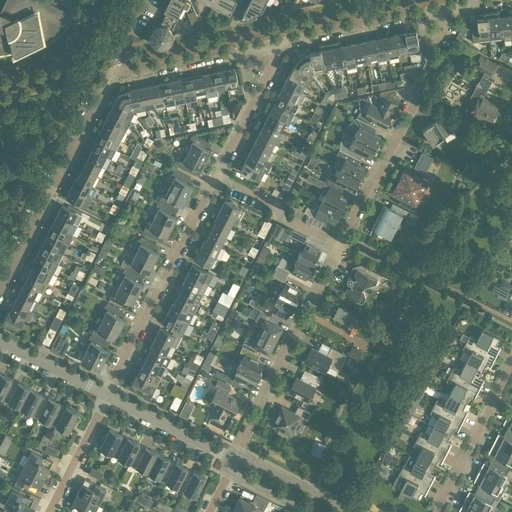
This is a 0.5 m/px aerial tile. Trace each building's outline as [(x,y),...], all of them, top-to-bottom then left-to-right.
[(43,0),(5,0),(0,11),(0,54),(13,52),(13,55),(14,54),(15,55),(16,56),(43,42),(43,38),(61,25),(69,29),(70,28),(64,26),(66,23),(64,15),(62,13),(64,11),(65,12),(65,11),(43,0)] [(177,18),(182,8),(187,10),(190,4),(184,1),(182,0),(168,0),(163,11),(166,12),(177,18)] [(236,1),(235,0),(216,0),(213,6),(229,14),(236,1)] [(265,5),(255,0),(249,0),(239,20),(259,16),(265,5)] [(171,30),(177,18),(166,12),(160,24),(160,25),(159,25),(158,26),(157,26),(156,26),(155,27),(154,28),(153,29),(152,30),(151,31),(151,32),(151,33),(150,35),(150,36),(150,37),(151,39),(151,40),(151,41),(152,42),(153,43),(154,45),(155,45),(156,46),(157,46),(159,47),(160,47),(161,47),(162,47),(164,47),(165,46),(166,46),(167,45),(168,45),(169,44),(170,43),(171,42),(171,41),(172,39),(172,38),(172,34),(171,30)] [(511,40),(511,39),(509,15),(498,16),(500,39),(504,38),(504,41),(511,40)] [(498,16),(487,17),(490,40),(500,39),(498,16)] [(490,40),(487,17),(476,19),(477,27),(471,28),(473,41),(490,40)] [(419,48),(416,30),(405,33),(409,55),(420,53),(419,48)] [(409,55),(405,33),(394,35),(398,53),(405,51),(405,56),(409,55)] [(388,60),(392,59),(399,57),(398,53),(394,35),(383,37),(388,60)] [(373,39),(377,57),(377,61),(384,60),(388,60),(383,37),(373,39)] [(373,39),(362,42),(367,64),(371,63),(370,59),(377,57),(373,39)] [(363,65),(367,64),(362,42),(352,44),(355,62),(362,60),(363,65)] [(352,44),(341,46),(346,68),(356,66),(355,62),(352,44)] [(341,46),(331,48),(334,66),(341,65),(342,69),(346,68),(341,46)] [(328,67),(334,66),(331,48),(320,50),(324,68),(325,73),(329,72),(328,67)] [(325,73),(324,68),(320,50),(309,53),(309,54),(313,71),(316,74),(321,74),(325,73)] [(316,74),(313,71),(309,54),(304,56),(303,53),(299,55),(296,58),(298,60),(295,65),(310,73),(313,77),(316,74)] [(487,74),(489,75),(490,75),(495,65),(478,57),(473,67),(484,72),(487,74)] [(294,64),(289,74),(309,85),(311,81),(313,77),(310,73),(295,65),(294,64)] [(415,64),(403,67),(405,73),(411,71),(416,70),(415,64)] [(227,87),(228,90),(236,88),(237,93),(243,92),(242,84),(238,84),(237,82),(238,80),(239,78),(238,76),(238,74),(237,73),(235,71),(234,68),(223,70),(227,87)] [(216,90),(227,87),(223,70),(213,73),(216,90)] [(405,73),(400,74),(401,79),(408,78),(413,77),(411,71),(405,73)] [(206,92),(207,97),(217,95),(216,90),(213,73),(202,75),(206,92)] [(307,88),(309,85),(289,74),(284,84),(300,92),(303,86),(307,88)] [(202,75),(192,77),(195,94),(206,92),(202,75)] [(492,81),(487,78),(485,77),(482,75),(479,81),(474,88),(475,88),(472,94),(474,95),(465,110),(470,113),(490,124),(499,108),(490,103),(479,96),(480,94),(484,95),(492,81)] [(196,100),(195,94),(192,77),(181,79),(184,96),(186,102),(196,100)] [(396,80),(398,86),(409,84),(408,78),(401,79),(396,80)] [(181,79),(170,82),(174,98),(175,104),(186,102),(184,96),(181,79)] [(382,83),(383,89),(394,87),(392,80),(386,82),(382,83)] [(160,84),(163,101),(165,106),(175,104),(174,98),(170,82),(160,84)] [(153,103),(155,108),(165,106),(163,101),(160,84),(149,86),(153,103)] [(284,84),(279,94),(299,104),(304,94),(300,92),(284,84)] [(155,108),(153,103),(149,86),(139,88),(145,105),(146,110),(155,108)] [(146,110),(145,105),(139,88),(128,90),(132,107),(131,108),(134,112),(146,110)] [(339,98),(338,92),(337,89),(329,90),(331,94),(331,93),(334,93),(335,99),(339,98)] [(131,108),(132,107),(128,90),(119,92),(115,100),(130,108),(131,108)] [(331,93),(331,94),(329,90),(325,93),(328,96),(327,98),(333,101),(334,99),(335,99),(334,93),(331,93)] [(378,108),(377,109),(391,116),(392,115),(391,114),(395,107),(396,108),(400,101),(397,99),(395,90),(379,93),(380,97),(382,98),(378,107),(377,108),(378,108)] [(326,100),(325,101),(331,105),(333,101),(327,98),(328,96),(325,93),(324,92),(322,94),(324,96),(323,98),(326,100)] [(290,112),(294,114),(299,104),(279,94),(274,103),(290,112)] [(446,110),(449,105),(430,94),(427,99),(446,110)] [(370,104),(371,104),(368,95),(358,97),(370,104)] [(320,103),(323,105),(330,108),(331,105),(325,101),(326,100),(323,98),(322,98),(320,103)] [(131,108),(130,108),(115,100),(110,110),(125,118),(129,122),(134,112),(131,108)] [(289,123),(291,120),(294,114),(290,112),(274,103),(269,113),(289,123)] [(378,107),(371,104),(370,104),(366,113),(361,110),(357,118),(369,124),(371,120),(385,127),(391,116),(377,109),(378,108),(377,108),(378,107)] [(120,128),(125,131),(129,122),(125,118),(110,110),(105,120),(120,128)] [(288,127),(289,123),(269,113),(264,122),(280,131),(283,125),(288,127)] [(450,132),(452,128),(444,115),(422,130),(432,145),(451,132),(450,132)] [(211,119),(213,126),(223,124),(223,119),(222,117),(211,119)] [(375,127),(369,124),(357,118),(356,118),(355,119),(357,119),(351,125),(357,130),(354,137),(375,147),(380,137),(372,133),(375,127)] [(125,131),(120,128),(105,120),(100,130),(115,138),(120,140),(125,131)] [(264,122),(259,132),(280,142),(281,139),(277,137),(280,131),(264,122)] [(120,140),(115,138),(100,130),(95,139),(116,150),(120,140)] [(328,134),(322,131),(318,138),(324,141),(328,134)] [(259,132),(254,142),(271,150),(274,144),(278,146),(280,142),(259,132)] [(192,142),(188,151),(206,160),(211,150),(205,148),(208,142),(193,134),(189,140),(192,142)] [(339,149),(350,155),(358,159),(361,154),(370,158),(375,147),(354,137),(350,143),(343,142),(341,149),(339,148),(339,149)] [(90,149),(106,157),(111,159),(116,150),(95,139),(90,149)] [(254,142),(249,151),(270,162),(272,158),(275,152),(271,150),(254,142)] [(90,149),(85,158),(101,166),(106,157),(90,149)] [(350,155),(339,149),(338,149),(335,150),(333,154),(335,159),(343,163),(340,170),(359,180),(364,169),(347,161),(350,155)] [(183,161),(179,159),(177,166),(192,173),(195,168),(201,171),(206,160),(188,151),(183,161)] [(265,171),(267,173),(272,163),(270,162),(249,151),(245,161),(261,169),(265,171)] [(414,167),(425,173),(432,159),(422,153),(414,167)] [(85,158),(80,168),(96,176),(101,166),(85,158)] [(265,171),(261,169),(245,161),(239,171),(247,175),(244,180),(257,187),(265,171)] [(128,173),(129,173),(134,176),(135,176),(137,172),(139,169),(132,165),(130,169),(128,173)] [(80,168),(76,178),(91,186),(96,176),(80,168)] [(171,175),(174,177),(170,186),(188,196),(193,186),(187,183),(190,178),(175,170),(171,175)] [(324,182),(336,188),(339,190),(342,184),(353,190),(359,180),(340,170),(336,176),(329,173),(324,182)] [(404,171),(401,177),(396,187),(396,188),(393,193),(410,202),(409,204),(415,206),(428,181),(422,178),(422,180),(404,171)] [(282,188),(288,191),(296,175),(290,172),(282,188)] [(309,174),(306,180),(317,186),(320,180),(309,174)] [(478,180),(468,175),(467,178),(467,186),(470,188),(478,180)] [(76,178),(71,187),(86,195),(91,186),(76,178)] [(346,204),(345,202),(346,200),(333,194),(336,188),(324,182),(320,180),(317,186),(324,189),(322,194),(324,195),(322,201),(340,211),(341,209),(343,209),(345,207),(346,206),(346,204)] [(164,197),(161,195),(159,201),(174,209),(177,203),(182,206),(188,196),(170,186),(164,197)] [(81,205),(86,195),(71,187),(65,197),(81,205)] [(235,218),(239,220),(244,210),(240,208),(237,207),(236,205),(235,203),(233,202),(231,202),(229,201),(227,202),(224,200),(219,210),(235,218)] [(155,207),(159,208),(154,218),(172,227),(177,217),(171,214),(174,209),(159,201),(155,207)] [(340,212),(340,211),(322,201),(319,207),(316,205),(313,210),(307,207),(304,212),(320,220),(323,215),(335,222),(336,220),(338,219),(339,218),(340,216),(340,214),(340,212)] [(402,215),(406,218),(405,221),(414,226),(419,216),(410,212),(392,203),(390,208),(384,205),(372,229),(386,236),(402,215)] [(72,223),(77,225),(82,216),(77,213),(78,213),(62,205),(57,215),(72,223)] [(214,220),(224,225),(230,228),(235,218),(219,210),(214,220)] [(436,223),(441,216),(438,214),(431,216),(429,219),(436,223)] [(77,225),(72,223),(57,215),(52,224),(72,235),(77,225)] [(158,240),(161,234),(167,237),(172,227),(154,218),(149,228),(145,226),(143,232),(158,240)] [(230,228),(224,225),(214,220),(209,230),(225,238),(230,228)] [(271,223),(265,220),(259,231),(266,234),(271,223)] [(424,227),(432,230),(435,223),(428,220),(424,227)] [(47,234),(63,242),(68,245),(73,235),(72,235),(52,224),(47,234)] [(220,247),(225,238),(209,230),(205,239),(220,247)] [(307,237),(292,230),(290,235),(304,243),(307,237)] [(42,244),(63,254),(68,245),(63,242),(47,234),(42,244)] [(275,237),(270,234),(266,240),(272,243),(275,237)] [(137,242),(140,244),(136,253),(154,262),(159,253),(153,250),(156,244),(141,236),(137,242)] [(205,239),(200,249),(215,257),(220,259),(225,250),(220,247),(205,239)] [(37,253),(53,261),(58,264),(63,254),(42,244),(37,253)] [(299,252),(297,257),(315,266),(316,263),(314,262),(320,251),(306,244),(301,252),(299,252)] [(210,267),(215,257),(200,249),(195,259),(210,267)] [(32,263),(48,271),(52,273),(53,274),(58,264),(53,261),(37,253),(32,263)] [(143,270),(148,273),(154,262),(136,253),(131,263),(127,261),(127,262),(125,267),(140,275),(143,270)] [(315,266),(297,257),(288,253),(285,259),(287,260),(283,268),(291,272),(305,279),(311,268),(313,269),(315,266)] [(52,273),(48,271),(32,263),(27,273),(48,283),(52,273)] [(100,267),(95,264),(92,269),(97,272),(100,267)] [(187,274),(202,282),(208,284),(213,274),(192,264),(187,274)] [(277,265),(274,270),(286,276),(289,271),(277,265)] [(345,293),(347,295),(360,301),(362,302),(363,300),(365,296),(363,288),(363,287),(369,285),(370,287),(376,285),(378,284),(382,276),(361,265),(359,265),(352,267),(356,278),(352,279),(349,277),(347,279),(347,283),(350,283),(351,287),(347,288),(346,291),(345,293)] [(121,273),(125,275),(120,285),(138,294),(143,284),(137,281),(140,275),(125,267),(125,268),(121,273)] [(284,282),(286,276),(274,270),(272,275),(284,282)] [(27,273),(22,282),(38,290),(43,293),(48,283),(27,273)] [(182,284),(197,291),(203,294),(208,284),(202,282),(187,274),(182,284)] [(33,300),(33,299),(38,301),(41,293),(37,291),(38,290),(22,282),(17,292),(33,300)] [(69,289),(67,293),(74,296),(79,286),(72,283),(69,289)] [(286,283),(282,290),(274,287),(272,287),(270,292),(277,296),(295,305),(296,303),(294,302),(300,290),(286,283)] [(182,284),(177,293),(193,301),(197,291),(182,284)] [(127,301),(133,304),(138,294),(120,285),(115,294),(111,292),(109,299),(124,307),(127,301)] [(17,292),(12,302),(28,309),(33,300),(17,292)] [(295,305),(277,296),(270,292),(267,297),(268,300),(275,303),(271,311),(286,319),(291,307),(293,308),(295,305)] [(177,293),(172,303),(193,314),(198,304),(193,301),(177,293)] [(270,308),(254,300),(252,305),(267,314),(270,308)] [(23,319),(23,318),(28,321),(33,312),(28,309),(12,302),(8,311),(23,319)] [(125,319),(119,316),(122,311),(107,303),(103,309),(106,310),(101,320),(120,329),(125,319)] [(168,312),(188,323),(189,323),(193,314),(172,303),(168,312)] [(348,324),(345,331),(352,334),(359,320),(348,315),(349,312),(338,307),(333,318),(344,323),(344,322),(348,324)] [(234,319),(237,313),(231,310),(229,316),(234,319)] [(262,325),(259,332),(275,340),(277,336),(279,335),(280,333),(281,331),(280,329),(281,328),(269,322),(272,316),(260,310),(254,320),(262,325)] [(20,325),(23,319),(8,311),(2,321),(5,323),(6,325),(8,326),(9,327),(11,328),(13,328),(15,328),(18,329),(21,331),(24,326),(20,325)] [(183,333),(188,323),(168,312),(162,322),(183,333)] [(93,328),(91,333),(107,341),(109,337),(115,339),(120,329),(101,320),(97,330),(93,328)] [(48,332),(54,335),(56,332),(56,331),(59,325),(53,322),(50,328),(48,332)] [(69,326),(63,323),(59,331),(65,334),(69,326)] [(155,337),(170,345),(176,348),(181,338),(160,327),(155,337)] [(464,335),(462,340),(495,357),(498,351),(494,349),(499,339),(481,330),(477,338),(469,335),(468,337),(464,335)] [(59,331),(51,347),(57,350),(57,349),(65,334),(59,331)] [(42,343),(48,346),(54,335),(48,332),(42,343)] [(241,346),(243,346),(254,352),(257,347),(268,353),(269,351),(271,350),(272,349),(273,347),(273,345),(272,345),(275,340),(259,332),(255,339),(247,336),(241,346)] [(91,341),(86,351),(104,360),(109,350),(103,347),(107,341),(91,333),(91,334),(87,340),(91,341)] [(218,334),(213,343),(218,345),(220,344),(224,337),(218,334)] [(165,355),(170,345),(155,337),(150,347),(165,355)] [(469,353),(465,362),(483,371),(488,361),(492,363),(495,357),(462,340),(461,340),(459,343),(461,347),(463,348),(462,349),(469,353)] [(260,355),(254,352),(243,346),(240,352),(245,355),(242,361),(240,360),(237,365),(259,376),(260,374),(258,373),(263,363),(257,360),(260,355)] [(353,346),(348,356),(358,361),(362,351),(353,346)] [(170,357),(165,355),(150,347),(145,357),(160,364),(165,367),(170,357)] [(346,355),(331,347),(327,355),(311,347),(310,351),(307,351),(305,356),(305,359),(304,362),(313,366),(313,369),(318,371),(321,370),(324,372),(327,366),(338,371),(346,355)] [(99,370),(104,360),(86,351),(80,361),(99,370)] [(215,354),(209,351),(201,368),(203,370),(208,372),(211,367),(209,366),(215,354)] [(165,367),(160,364),(145,357),(140,366),(161,376),(165,367)] [(201,361),(195,358),(193,361),(190,367),(196,371),(201,361)] [(483,371),(465,362),(461,370),(453,367),(452,369),(448,367),(445,372),(479,389),(482,383),(478,381),(483,371)] [(230,377),(231,378),(250,388),(255,378),(257,379),(259,376),(237,365),(234,371),(233,370),(230,377)] [(140,366),(135,376),(150,384),(151,383),(156,385),(161,376),(140,366)] [(187,373),(185,377),(191,380),(196,371),(190,367),(187,373)] [(228,383),(231,378),(230,377),(216,370),(214,375),(228,383)] [(318,385),(321,378),(306,370),(301,380),(296,378),(289,392),(307,401),(316,384),(318,385)] [(476,395),(479,389),(445,372),(442,378),(447,380),(446,381),(453,385),(448,394),(466,403),(471,393),(476,395)] [(0,397),(2,399),(11,381),(12,379),(5,375),(4,377),(0,375),(0,397)] [(135,376),(130,386),(133,387),(134,389),(135,391),(137,392),(138,393),(140,393),(142,392),(145,394),(143,398),(148,400),(156,385),(151,383),(150,384),(135,376)] [(226,391),(227,392),(230,386),(211,376),(208,382),(209,386),(216,390),(209,404),(215,407),(210,417),(222,423),(227,413),(232,416),(233,414),(234,415),(237,409),(236,408),(240,401),(225,394),(226,391)] [(11,381),(2,399),(20,408),(30,388),(23,384),(22,386),(11,381)] [(20,408),(38,417),(47,399),(37,394),(38,392),(30,388),(20,408)] [(461,413),(466,403),(448,394),(444,403),(436,400),(436,401),(432,399),(429,404),(433,406),(462,421),(466,415),(461,413)] [(175,396),(170,407),(176,410),(182,399),(175,396)] [(56,426),(65,408),(55,403),(56,401),(48,397),(47,399),(38,417),(56,426)] [(300,416),(307,420),(311,413),(298,406),(294,413),(281,407),(271,426),(278,429),(279,427),(284,430),(283,432),(291,436),(300,416)] [(409,406),(406,412),(413,416),(416,410),(409,406)] [(459,427),(462,421),(433,406),(429,413),(436,418),(432,427),(450,435),(455,425),(459,427)] [(69,410),(65,408),(56,426),(68,432),(70,428),(72,428),(74,424),(76,420),(75,419),(78,413),(70,409),(69,410)] [(404,413),(401,420),(407,423),(410,416),(404,413)] [(445,445),(450,435),(432,427),(428,435),(420,432),(417,439),(446,453),(449,447),(445,445)] [(102,439),(101,443),(102,444),(100,448),(112,455),(121,437),(116,434),(117,433),(110,429),(106,435),(105,435),(102,439)] [(399,437),(402,432),(396,429),(393,434),(399,437)] [(511,434),(506,431),(501,440),(496,437),(493,443),(511,452),(511,434)] [(0,445),(0,451),(5,454),(11,437),(4,435),(0,445)] [(130,464),(139,446),(140,444),(132,440),(131,442),(121,437),(112,455),(130,464)] [(420,450),(416,458),(434,467),(439,457),(443,459),(446,453),(417,439),(413,446),(420,450)] [(43,451),(46,445),(47,443),(41,440),(37,448),(43,451)] [(490,449),(495,452),(491,460),(509,469),(511,462),(511,452),(493,443),(490,449)] [(57,450),(46,445),(43,451),(54,456),(57,450)] [(139,446),(130,464),(148,473),(158,453),(150,449),(149,451),(139,446)] [(49,470),(47,469),(50,462),(29,452),(22,465),(45,476),(49,470)] [(165,457),(158,453),(148,473),(165,482),(174,464),(164,459),(165,457)] [(388,464),(391,457),(385,453),(382,460),(388,464)] [(434,467),(416,458),(411,467),(403,464),(400,470),(430,485),(433,479),(429,477),(434,467)] [(491,460),(487,469),(481,466),(478,472),(501,484),(501,485),(503,485),(504,484),(502,483),(509,469),(491,460)] [(174,464),(165,482),(183,491),(192,473),(182,468),(183,466),(175,462),(174,464)] [(40,483),(42,483),(45,476),(22,465),(15,480),(36,491),(40,483)] [(88,473),(99,479),(102,473),(91,468),(88,473)] [(427,491),(430,485),(400,470),(397,477),(404,482),(399,491),(417,500),(422,489),(427,491)] [(475,478),(481,480),(476,489),(494,498),(498,500),(500,495),(506,485),(504,484),(503,485),(501,485),(501,484),(478,472),(475,478)] [(197,475),(192,473),(183,491),(196,497),(198,493),(199,493),(202,489),(203,485),(202,484),(206,478),(198,474),(197,475)] [(77,493),(98,504),(106,489),(86,479),(82,488),(80,487),(77,493)] [(491,508),(490,507),(494,498),(476,489),(472,497),(467,495),(464,501),(485,511),(491,511),(492,510),(491,508)] [(27,508),(31,500),(12,490),(4,505),(15,511),(14,511),(27,511),(29,509),(27,508)] [(405,495),(400,492),(397,497),(402,500),(405,495)] [(98,505),(98,504),(77,493),(74,499),(76,500),(72,508),(79,511),(101,511),(104,508),(98,505)] [(236,506),(233,510),(236,511),(262,511),(267,504),(269,501),(256,494),(254,498),(251,504),(240,498),(239,499),(238,500),(237,500),(237,501),(236,501),(236,502),(236,503),(235,503),(235,504),(235,505),(236,506)] [(148,499),(145,505),(150,508),(153,501),(148,499)] [(461,507),(466,509),(464,511),(485,511),(464,501),(461,507)]
